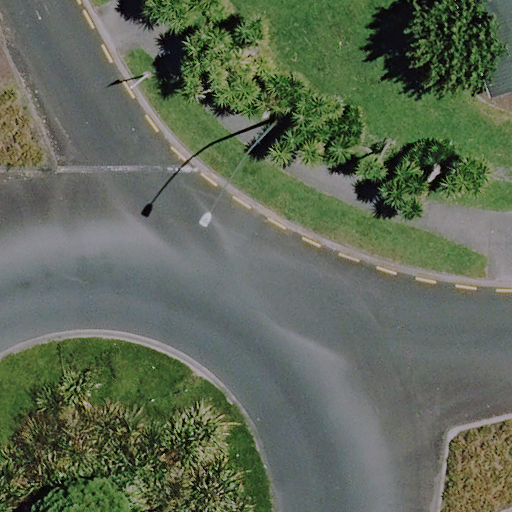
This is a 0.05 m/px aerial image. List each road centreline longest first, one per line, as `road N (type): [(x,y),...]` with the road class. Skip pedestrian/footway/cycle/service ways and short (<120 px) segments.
road 1 (tertiary): [(40,244),(114,230),(205,248),(285,293),(346,362),(382,447)]
road 2 (residential): [(382,447),(450,451),(511,431)]
road 3 (residential): [(40,244),(0,119)]
